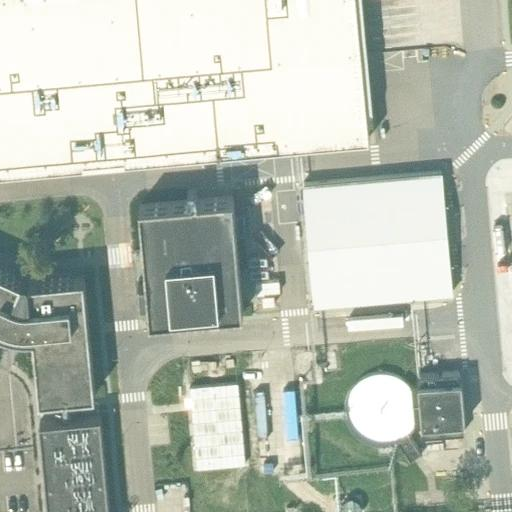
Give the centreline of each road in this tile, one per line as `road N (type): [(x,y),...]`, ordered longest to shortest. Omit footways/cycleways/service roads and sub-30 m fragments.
road 1 (unclassified): [(142,511),(131,388),(140,361),(170,348),(486,319)]
road 2 (unclassified): [(486,319),(468,100),(481,57),(477,0)]
road 3 (unclassified): [(503,511),(486,319)]
